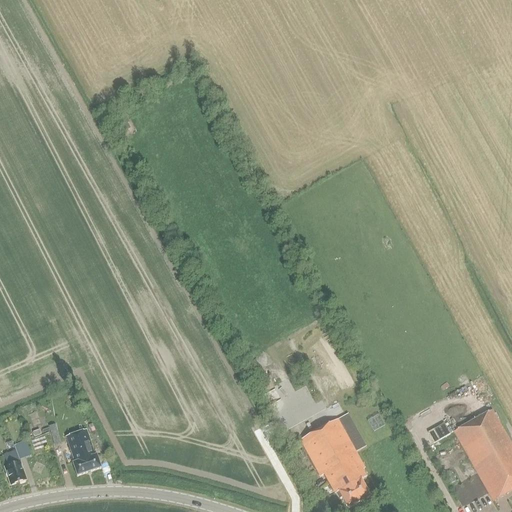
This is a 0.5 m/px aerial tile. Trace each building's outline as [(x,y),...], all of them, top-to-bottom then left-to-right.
[(492,502),(511,490),(511,446),(492,411),(454,432),(492,502)] [(381,414),(369,420),(374,431),(386,425),(381,414)] [(361,481),(366,478),(363,471),(364,470),(355,454),(366,448),(347,415),(300,441),(321,478),(324,476),(335,495),(336,495),(339,500),(342,498),(349,510),(370,498),(361,481)] [(444,424),(428,433),(434,444),(450,435),(444,424)] [(78,434),(67,438),(75,463),(73,464),(77,477),(91,472),(102,469),(97,456),(95,457),(89,438),(87,431),(78,434)] [(15,447),(16,452),(5,456),(9,467),(5,469),(11,486),(26,481),(19,461),(32,457),(27,441),(15,447)]
